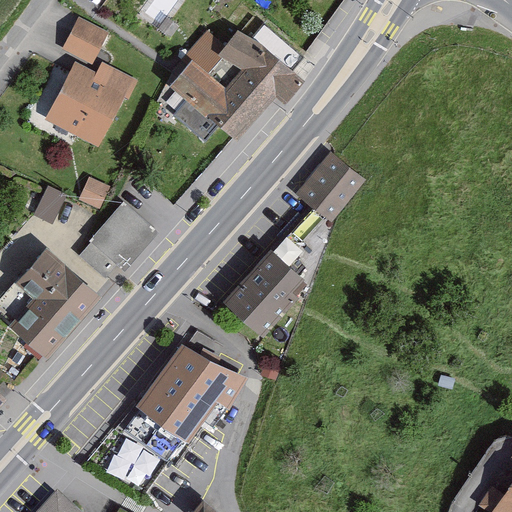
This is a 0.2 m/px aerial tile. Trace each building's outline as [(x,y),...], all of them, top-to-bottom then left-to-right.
[(109,35),(78,20),(63,52),(93,67),(109,35)] [(173,88),(241,143),(278,96),(285,102),(303,79),(242,30),(232,43),(211,26),(186,56),(194,62),(173,88)] [(98,76),(76,65),(47,121),(99,149),(125,99),(131,101),(140,83),(104,65),(98,76)] [(329,151),(294,195),(313,210),(331,224),(334,227),(369,183),(329,151)] [(111,192),(90,181),(79,204),(100,214),(111,192)] [(68,199),(48,189),(34,219),(53,228),(68,199)] [(124,202),(78,255),(105,278),(117,264),(126,271),(159,232),(124,202)] [(313,210),(276,253),(304,277),(319,260),(310,252),(331,224),(313,210)] [(48,247),(0,299),(0,315),(48,358),(103,297),(48,247)] [(271,249),(224,305),(265,338),(311,283),(304,277),(276,253),(271,249)] [(248,376),(182,343),(138,408),(188,441),(200,425),(204,420),(213,426),(233,398),(248,376)] [(511,511),(511,462),(505,472),(483,511),(511,511)] [(192,511),(218,511),(220,511),(204,498),(192,511)] [(72,511),(60,500),(49,511),(72,511)]
